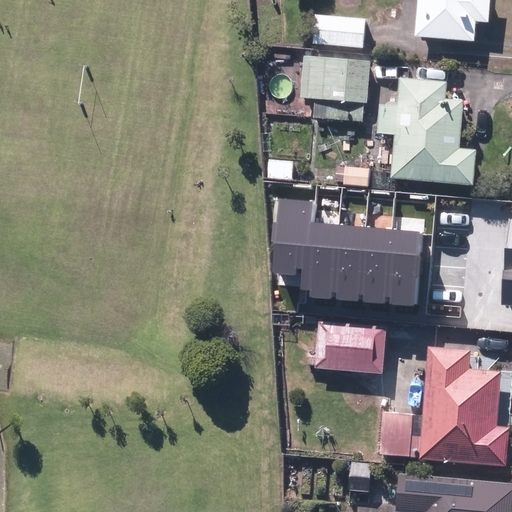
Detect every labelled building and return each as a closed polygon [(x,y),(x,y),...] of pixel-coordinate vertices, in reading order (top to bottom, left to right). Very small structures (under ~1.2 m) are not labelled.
[(419,0),(416,37),(475,42),(476,22),(489,23),(491,0),(419,0)] [(312,44),(364,49),(367,22),(315,17),(312,44)] [(316,121),(363,124),(364,104),(367,105),(370,63),(305,58),(302,99),(317,100),(316,121)] [(395,135),(392,179),(474,186),(477,151),(459,149),(463,102),(445,101),(446,85),(400,81),(398,108),(379,106),(377,133),(395,135)] [(269,180),(292,181),(293,163),(270,162),(269,180)] [(345,188),(370,189),(371,169),(346,169),(345,188)] [(305,290),(311,222),(313,201),(278,198),(276,222),(274,222),(272,241),(275,241),(272,274),(296,276),(297,269),(301,269),(299,290),(305,290)] [(332,299),(339,224),(311,222),(305,290),(304,297),(332,299)] [(359,302),(366,226),(339,224),(332,299),(359,302)] [(386,304),(393,229),(366,226),(359,302),(386,304)] [(416,307),(423,231),(393,229),(386,304),(416,307)] [(511,271),(511,246),(505,246),(503,270),(511,271)] [(511,305),(511,271),(503,270),(501,304),(511,305)] [(317,369),(383,373),(386,328),(320,323),(317,369)] [(381,455),(507,466),(510,427),(496,426),(501,373),(468,370),(470,353),(430,350),(424,417),(384,414),(381,455)] [(350,491),(369,493),(372,466),(353,465),(350,491)] [(398,507),(393,507),(392,511),(511,511),(511,484),(400,475),(398,507)] [(372,508),(379,508),(378,506),(395,505),(395,487),(380,486),(380,495),(372,494),(372,508)]
